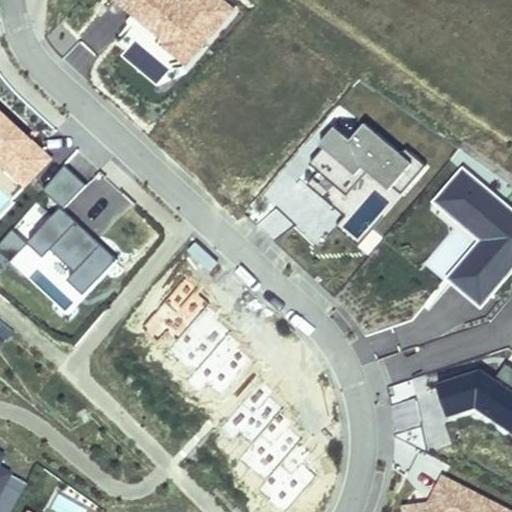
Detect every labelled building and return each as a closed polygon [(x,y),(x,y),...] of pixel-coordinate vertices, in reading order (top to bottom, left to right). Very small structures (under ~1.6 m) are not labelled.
[(115,0),(191,58),(230,7),(220,0),(115,0)] [(0,187),(15,201),(28,186),(49,164),(30,146),(33,142),(0,110),(0,187)] [(333,228),(357,249),(423,173),(360,119),(339,142),(325,130),(306,152),(323,167),(306,186),(342,217),(333,228)] [(44,191),(63,209),(86,185),(66,167),(44,191)] [(463,167),(433,203),(479,242),(447,281),(483,311),(482,306),(458,285),(497,238),(444,194),(463,172),(463,167)] [(511,275),(511,207),(463,167),(463,172),(511,212),(511,270),(482,306),(483,311),(511,275)] [(458,285),(482,306),(511,270),(511,212),(463,172),(444,194),(497,238),(458,285)] [(110,259),(55,207),(19,245),(32,257),(40,249),(65,272),(57,281),(74,297),(110,259)] [(0,349),(15,334),(0,319),(0,349)] [(511,370),(509,369),(444,391),(456,424),(486,413),(511,431),(511,370)] [(12,511),(27,486),(0,472),(8,459),(0,454),(0,511),(12,511)] [(406,511),(510,511),(444,479),(430,506),(406,508),(406,511)]
